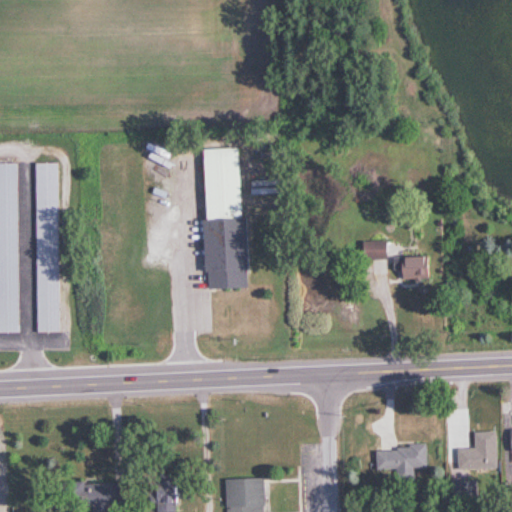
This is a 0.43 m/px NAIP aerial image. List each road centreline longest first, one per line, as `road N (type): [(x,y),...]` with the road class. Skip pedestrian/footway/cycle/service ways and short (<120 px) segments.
road 1 (primary): [(0,389),(511,365)]
road 2 (residential): [(332,511),(329,374)]
